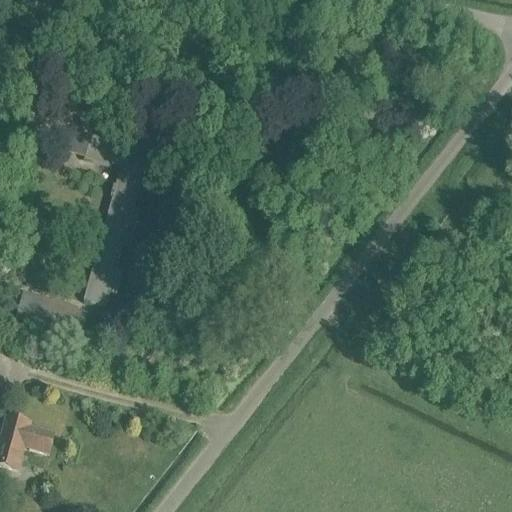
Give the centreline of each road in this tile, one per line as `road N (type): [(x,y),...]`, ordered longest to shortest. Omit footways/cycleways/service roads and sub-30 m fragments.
road 1 (unclassified): [(163,511),(511,65)]
road 2 (unclassified): [(374,0),(511,26)]
